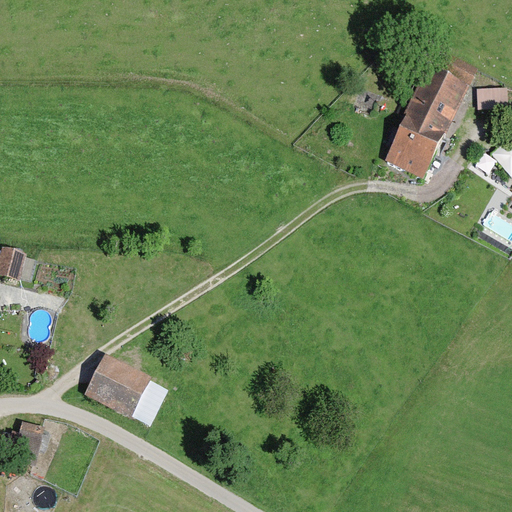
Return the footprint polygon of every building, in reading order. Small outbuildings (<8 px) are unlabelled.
[(478,76),(435,57),(386,165),(429,185),(478,76)] [(508,92),(478,95),(479,113),(509,112),(508,92)] [(7,255),(0,273),(0,279),(19,286),(27,262),(7,255)] [(154,389),(108,366),(90,399),(136,423),(154,389)] [(21,441),(43,447),(50,420),(28,414),(21,441)]
